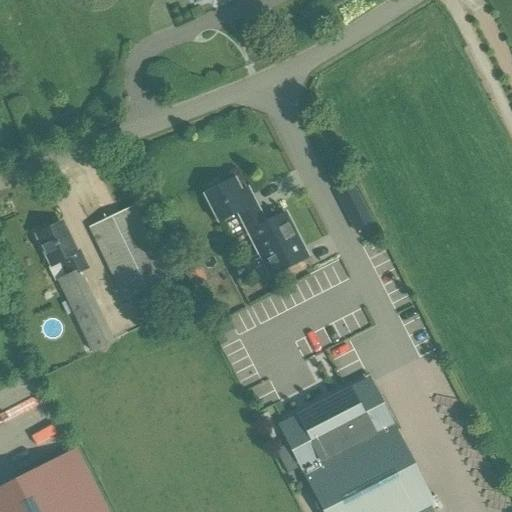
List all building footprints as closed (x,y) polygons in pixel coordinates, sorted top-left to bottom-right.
[(235,181),(207,195),(220,221),(240,212),(272,275),(308,257),(286,213),(266,223),(249,189),(241,193),(235,181)] [(356,185),(338,195),(356,233),(374,223),(356,185)] [(135,205),(89,227),(125,301),(170,280),(135,205)] [(63,224),(38,236),(53,267),(63,263),(69,276),(60,281),(94,353),(114,344),(79,272),(88,268),(80,252),(77,253),(63,224)] [(380,235),(361,242),(364,251),(383,245),(380,235)] [(204,276),(195,257),(181,264),(190,283),(204,276)] [(373,381),(282,427),(324,511),(417,511),(434,504),(373,381)] [(101,511),(72,455),(0,492),(10,511),(101,511)]
